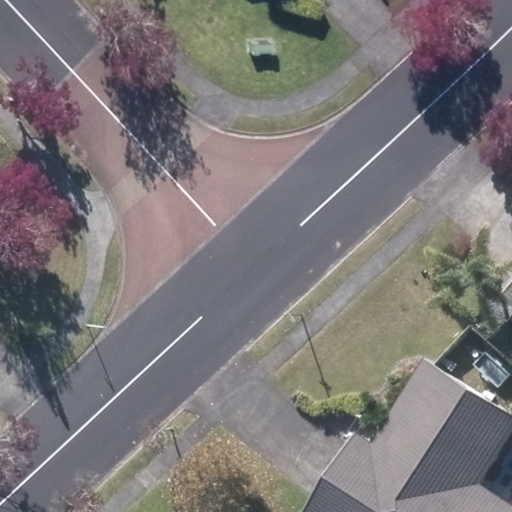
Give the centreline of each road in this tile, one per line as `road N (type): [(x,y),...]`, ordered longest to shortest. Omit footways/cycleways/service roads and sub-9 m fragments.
road 1 (residential): [(5,0),(253,268)]
road 2 (residential): [(253,268),(511,30)]
road 3 (residential): [(0,507),(253,268)]
